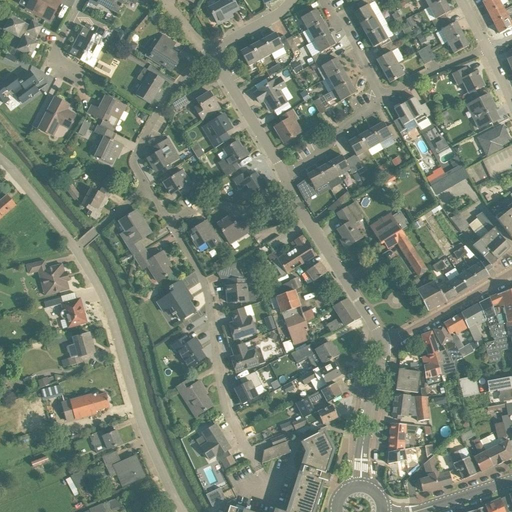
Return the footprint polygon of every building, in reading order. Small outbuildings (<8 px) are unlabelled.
[(49,22),(60,0),(30,0),(25,10),(49,22)] [(89,0),(88,3),(97,7),(98,4),(101,6),(101,5),(118,14),(125,0),(135,5),(137,0),(89,0)] [(218,24),(232,17),(230,14),(238,10),(232,0),(217,0),(219,3),(209,8),(218,24)] [(354,13),(360,24),(375,16),(368,5),(372,3),(370,0),(363,0),(356,4),(359,10),(354,13)] [(450,12),(443,0),(442,0),(428,8),(434,19),(431,20),(434,27),(447,20),(444,14),(450,12)] [(484,0),(482,2),(488,13),(502,6),(505,4),(503,0),(484,0)] [(493,24),(511,13),(511,7),(505,11),(502,6),(488,13),(493,24)] [(306,8),(294,14),(297,20),(301,19),(307,30),(322,22),(315,10),(309,13),(306,8)] [(163,16),(156,10),(150,17),(154,20),(159,20),(163,16)] [(511,22),(511,13),(493,24),(499,34),(511,27),(511,24),(511,23),(511,22)] [(22,40),(17,50),(31,57),(38,43),(34,41),(36,36),(37,37),(43,26),(32,20),(29,25),(25,23),(11,15),(3,30),(22,40)] [(360,24),(367,36),(381,28),(375,16),(360,24)] [(416,26),(411,18),(407,20),(411,28),(416,26)] [(441,31),(447,42),(462,34),(456,22),(450,25),(447,20),(434,27),(437,32),(441,31)] [(328,33),(322,22),(307,30),(313,41),(328,33)] [(405,35),(412,32),(407,23),(400,27),(405,35)] [(381,28),(367,36),(373,47),(379,44),(382,50),(394,42),(390,35),(387,37),(381,27),(381,28)] [(69,55),(94,68),(98,60),(91,57),(97,45),(103,49),(111,34),(99,28),(96,35),(83,28),(79,36),(80,36),(75,45),(74,45),(69,55)] [(123,34),(129,37),(132,32),(127,28),(123,34)] [(416,36),(422,33),(420,29),(416,28),(413,30),(416,36)] [(275,33),(264,40),(271,55),(283,49),(285,52),(290,49),(286,40),(284,36),(278,39),(275,33)] [(335,45),(328,33),(313,41),(319,53),(311,57),(314,63),(327,56),(324,51),(335,45)] [(122,48),(128,37),(121,34),(115,45),(122,48)] [(426,42),(422,34),(416,37),(421,45),(426,42)] [(468,46),(462,34),(447,42),(453,54),(468,46)] [(162,35),(149,56),(171,70),(179,57),(169,51),(174,43),(162,35)] [(286,40),(290,49),(293,53),(299,49),(292,37),(286,40)] [(271,55),(264,40),(252,46),(260,61),(271,55)] [(376,60),(383,71),(398,63),(391,52),(398,48),(394,42),(382,50),(384,55),(376,60)] [(260,61),(252,46),(240,52),(243,58),(238,61),(244,73),(250,70),(249,67),(260,61)] [(428,46),(423,49),(430,61),(435,59),(428,46)] [(430,61),(423,49),(417,52),(424,65),(430,61)] [(330,61),(327,56),(314,63),(318,69),(317,70),(322,79),(326,77),(341,68),(336,58),(330,61)] [(398,63),(383,71),(389,83),(404,75),(398,63)] [(278,64),(266,71),(269,77),(281,69),(278,64)] [(142,83),(135,95),(150,104),(164,81),(144,68),(137,79),(142,83)] [(348,81),(341,68),(326,77),(333,89),(348,81)] [(468,95),(484,87),(481,79),(480,79),(477,73),(477,72),(468,76),(464,68),(450,75),(456,87),(463,83),(468,95)] [(0,79),(0,98),(4,103),(9,99),(6,94),(13,89),(16,93),(14,95),(21,103),(38,91),(31,81),(34,78),(30,72),(25,75),(23,72),(16,77),(14,74),(2,82),(0,79)] [(253,94),(259,103),(263,100),(270,112),(287,102),(281,91),(287,88),(281,77),(253,94)] [(333,89),(340,102),(355,93),(348,81),(333,89)] [(305,102),(310,98),(305,91),(300,94),(305,102)] [(202,121),(220,110),(209,92),(196,100),(199,105),(194,108),(202,121)] [(480,128),(498,119),(493,109),(495,108),(488,94),(468,105),(480,128)] [(117,121),(125,106),(106,96),(99,109),(92,105),(88,113),(106,122),(114,127),(117,121)] [(189,103),(186,98),(185,96),(171,105),(176,111),(189,103)] [(323,96),(318,99),(325,111),(331,108),(323,96)] [(38,128),(53,136),(59,124),(68,129),(76,115),(66,110),(69,105),(55,97),(38,128)] [(415,97),(404,103),(416,124),(433,114),(426,103),(421,106),(415,97)] [(325,111),(318,99),(312,102),(320,115),(325,111)] [(418,128),(416,124),(404,103),(394,109),(399,118),(393,122),(402,137),(418,128)] [(280,117),(283,123),(274,128),(283,143),(297,135),(291,124),(299,119),(293,110),(280,117)] [(449,114),(447,110),(439,115),(446,128),(450,126),(445,116),(449,114)] [(229,139),(225,132),(232,129),(223,115),(201,128),(209,141),(214,149),(229,139)] [(84,122),(79,135),(85,138),(91,125),(84,122)] [(379,144),(381,143),(391,138),(393,141),(398,137),(391,125),(386,128),(383,122),(371,129),(379,144)] [(118,155),(123,145),(110,139),(113,133),(97,125),(94,132),(103,137),(94,157),(111,165),(116,154),(118,155)] [(477,139),(486,157),(501,149),(500,146),(510,141),(502,126),(477,139)] [(435,127),(425,134),(439,153),(449,145),(435,127)] [(360,135),(368,150),(379,144),(371,129),(360,135)] [(355,155),(350,158),(358,172),(364,169),(360,161),(371,155),(368,150),(360,135),(348,142),(355,155)] [(153,148),(156,154),(148,158),(156,172),(165,167),(170,164),(171,164),(166,156),(176,151),(168,139),(153,148)] [(237,142),(223,150),(227,157),(217,163),(226,177),(239,169),(235,163),(248,155),(243,148),(242,149),(237,142)] [(200,149),(193,153),(198,160),(204,156),(200,149)] [(338,177),(350,171),(352,175),(358,172),(350,158),(345,161),(341,156),(330,162),(338,177)] [(458,158),(450,163),(453,168),(457,166),(460,164),(461,164),(458,158)] [(318,169),(326,184),(338,177),(330,162),(318,169)] [(436,196),(469,178),(461,164),(444,174),(429,183),(436,196)] [(426,178),(429,183),(444,174),(441,168),(433,172),(434,174),(426,178)] [(318,193),(316,190),(326,184),(318,169),(307,175),(310,181),(305,184),(311,196),(318,193)] [(183,170),(163,183),(171,196),(179,191),(182,196),(196,187),(192,180),(190,182),(183,170)] [(246,172),(233,180),(239,190),(246,185),(252,196),(267,187),(262,179),(260,181),(255,173),(249,177),(246,172)] [(81,196),(69,182),(64,187),(76,200),(81,196)] [(103,206),(108,198),(90,188),(81,205),(89,210),(87,214),(96,219),(101,211),(97,209),(100,205),(103,206)] [(348,191),(337,201),(341,205),(352,196),(348,191)] [(0,218),(15,206),(7,196),(0,202),(0,201),(0,218)] [(511,202),(499,213),(494,217),(511,239),(511,202)] [(348,247),(362,237),(357,228),(360,226),(358,222),(364,218),(354,203),(337,213),(344,225),(337,230),(348,247)] [(150,233),(136,212),(119,222),(125,231),(119,235),(133,257),(144,250),(138,241),(150,233)] [(490,265),(509,247),(505,242),(500,236),(501,236),(481,212),(475,216),(477,219),(469,225),(469,226),(480,240),(472,247),(483,257),(486,260),(490,265)] [(469,225),(459,213),(450,219),(461,233),(469,226),(469,225)] [(388,248),(398,242),(406,237),(390,214),(370,227),(379,242),(382,240),(388,248)] [(217,224),(230,244),(250,231),(244,221),(237,225),(231,215),(217,224)] [(188,233),(197,248),(206,242),(210,250),(222,243),(210,225),(211,225),(208,220),(200,224),(201,225),(188,233)] [(417,229),(422,226),(419,221),(414,224),(417,229)] [(444,251),(452,248),(446,233),(438,236),(444,251)] [(315,256),(302,235),(290,243),(294,249),(277,259),(286,274),(315,256)] [(419,276),(428,270),(412,247),(404,252),(419,276)] [(462,257),(467,254),(463,247),(458,250),(462,257)] [(142,271),(147,268),(156,283),(171,274),(164,263),(168,261),(162,252),(150,260),(144,250),(133,257),(142,271)] [(458,250),(453,253),(457,260),(462,257),(458,250)] [(273,253),(268,256),(271,262),(277,258),(273,253)] [(232,260),(227,254),(221,259),(224,263),(225,265),(232,260)] [(446,267),(441,260),(437,263),(441,270),(446,267)] [(469,268),(477,282),(488,275),(486,271),(492,267),(490,265),(486,260),(481,263),(480,261),(469,268)] [(46,269),(44,261),(26,266),(29,275),(38,273),(45,296),(68,290),(66,282),(68,281),(66,272),(63,273),(61,265),(46,269)] [(327,272),(319,262),(313,267),(311,265),(305,269),(306,272),(301,275),(304,280),(309,277),(313,282),(327,272)] [(441,270),(437,263),(432,266),(436,273),(441,270)] [(467,288),(472,285),(477,282),(469,268),(459,275),(467,288)] [(449,281),(457,295),(467,288),(459,275),(449,281)] [(279,287),(282,294),(294,290),(301,287),(297,277),(289,281),(290,282),(279,287)] [(412,282),(427,312),(446,301),(438,288),(434,280),(422,287),(418,279),(412,282)] [(186,297),(190,295),(180,280),(165,289),(169,294),(155,302),(163,314),(172,308),(180,320),(195,311),(186,297)] [(246,280),(227,280),(228,286),(226,287),(227,303),(255,301),(255,290),(247,291),(246,280)] [(438,288),(446,301),(446,302),(457,295),(449,281),(438,288)] [(511,304),(511,288),(496,294),(497,294),(490,297),(488,298),(491,307),(503,306),(511,304)] [(294,290),(282,294),(277,296),(269,299),(273,309),(278,307),(281,313),(282,313),(293,345),(308,340),(305,331),(308,330),(305,320),(314,317),(311,308),(301,311),(294,290)] [(488,298),(478,304),(484,318),(486,318),(494,314),(491,307),(488,298)] [(346,299),(332,307),(339,317),(326,325),(331,334),(360,319),(346,299)] [(79,300),(62,304),(64,311),(63,311),(62,311),(61,312),(61,313),(60,314),(60,315),(60,316),(60,317),(61,317),(61,318),(62,319),(63,320),(64,320),(65,320),(66,319),(68,328),(86,323),(83,313),(82,312),(81,309),(82,309),(79,300)] [(472,339),(474,342),(481,339),(476,326),(485,321),(484,318),(478,304),(460,314),(467,328),(472,339)] [(505,324),(511,322),(511,304),(503,306),(504,311),(494,314),(486,318),(495,340),(498,339),(507,338),(505,324)] [(246,318),(243,308),(230,312),(234,323),(228,324),(233,340),(256,333),(250,317),(246,318)] [(460,314),(442,324),(448,335),(449,335),(454,332),(456,335),(467,328),(460,314)] [(266,330),(273,328),(271,317),(263,319),(266,330)] [(438,365),(441,373),(442,377),(456,372),(454,362),(462,358),(458,351),(455,345),(449,335),(448,335),(442,324),(433,329),(441,346),(442,345),(445,350),(437,352),(441,365),(438,365)] [(423,363),(425,378),(441,373),(438,365),(441,365),(437,352),(431,332),(421,335),(428,355),(421,357),(423,363)] [(82,362),(81,357),(94,353),(89,334),(71,338),(73,345),(67,347),(69,353),(70,359),(68,359),(70,366),(82,362)] [(500,351),(511,348),(511,336),(507,338),(498,339),(500,351)] [(189,342),(185,337),(171,346),(175,352),(178,350),(189,367),(204,357),(196,346),(198,344),(195,339),(189,342)] [(501,361),(500,351),(498,339),(495,340),(484,342),(490,364),(494,363),(501,361)] [(287,354),(294,351),(290,340),(283,343),(287,354)] [(461,342),(455,345),(458,351),(464,348),(461,342)] [(317,355),(322,365),(323,364),(339,356),(335,348),(333,349),(330,343),(313,351),(310,344),(290,354),(297,364),(309,358),(310,359),(317,355)] [(236,373),(258,365),(265,363),(260,348),(253,350),(247,353),(244,344),(231,348),(234,357),(230,358),(236,373)] [(458,351),(462,358),(474,352),(469,344),(464,348),(458,351)] [(494,363),(496,371),(503,370),(501,361),(494,363)] [(304,385),(316,378),(318,381),(322,378),(325,383),(340,375),(334,363),(325,368),(323,364),(322,365),(299,377),(304,385)] [(399,370),(396,390),(418,394),(421,368),(406,369),(399,370)] [(234,389),(242,404),(257,396),(254,389),(261,385),(255,372),(239,380),(242,386),(234,389)] [(479,392),(477,383),(475,376),(458,380),(462,395),(479,392)] [(511,376),(487,381),(489,390),(497,389),(511,386),(511,376)] [(38,381),(40,388),(54,383),(52,377),(47,379),(47,378),(38,381)] [(188,379),(175,388),(194,418),(212,406),(202,390),(204,389),(199,381),(192,386),(188,379)] [(277,381),(271,384),(274,390),(280,387),(277,381)] [(294,388),(291,383),(283,387),(285,393),(294,388)] [(342,395),(335,383),(296,403),(304,418),(314,413),(310,405),(325,398),(328,403),(342,395)] [(511,386),(497,389),(499,401),(511,398),(511,386)] [(96,414),(96,411),(109,407),(105,393),(98,395),(98,393),(62,403),(67,422),(96,414)] [(410,396),(395,395),(392,416),(394,416),(393,419),(400,419),(401,416),(408,417),(408,414),(416,414),(417,426),(420,426),(429,427),(426,398),(422,397),(410,397),(410,396)] [(296,431),(317,421),(316,420),(320,419),(323,425),(337,418),(332,405),(314,413),(304,418),(292,423),(296,431)] [(511,425),(507,416),(502,417),(503,422),(506,436),(511,433),(511,432),(511,425)] [(279,426),(282,433),(294,429),(291,421),(279,426)] [(466,421),(462,427),(467,430),(470,425),(471,424),(470,423),(466,421)] [(506,436),(503,422),(500,422),(495,423),(498,439),(496,440),(493,435),(481,441),(484,446),(482,447),(485,452),(492,466),(496,464),(497,465),(505,461),(511,457),(511,456),(507,440),(506,436)] [(417,426),(391,423),(389,453),(404,450),(405,440),(410,440),(410,435),(415,436),(420,426),(417,426)] [(230,449),(215,425),(201,434),(211,449),(204,454),(208,461),(216,456),(217,457),(230,449)] [(117,431),(105,436),(103,430),(88,436),(96,455),(107,450),(122,444),(117,431)] [(235,508),(230,507),(228,511),(312,511),(315,506),(311,505),(316,490),(320,491),(322,483),(320,482),(321,480),(327,482),(327,481),(324,480),(326,474),(325,474),(328,465),(327,464),(330,453),(320,432),(302,441),(309,454),(290,511),(279,511),(278,511),(277,511),(248,511),(249,510),(236,506),(235,508)] [(271,440),(273,447),(286,442),(284,435),(271,440)] [(19,438),(21,444),(29,441),(27,436),(19,438)] [(473,459),(481,472),(492,466),(485,452),(482,447),(480,442),(477,438),(472,441),(479,453),(480,452),(482,454),(473,459)] [(286,442),(273,447),(264,451),(262,464),(290,453),(286,442)] [(404,450),(389,453),(388,464),(416,459),(416,457),(422,456),(421,447),(404,450)] [(459,470),(463,480),(477,474),(470,457),(462,460),(458,450),(449,454),(456,471),(459,470)] [(116,473),(122,487),(145,478),(135,456),(120,462),(116,452),(102,458),(110,476),(116,473)] [(231,455),(221,461),(225,469),(235,463),(231,455)] [(439,475),(434,456),(423,466),(426,476),(428,476),(428,478),(419,481),(422,492),(438,488),(438,487),(442,486),(439,475)] [(31,463),(33,468),(49,462),(47,457),(31,463)] [(71,476),(71,477),(74,483),(78,490),(85,486),(82,479),(86,477),(83,470),(80,472),(71,476)] [(449,472),(439,475),(442,486),(452,484),(449,472)] [(206,495),(212,507),(226,500),(220,488),(206,495)] [(511,511),(511,493),(509,494),(502,499),(500,500),(504,511),(511,511)] [(89,508),(90,511),(113,511),(122,509),(118,498),(89,508)] [(504,511),(500,500),(485,506),(485,507),(486,511),(504,511)]
